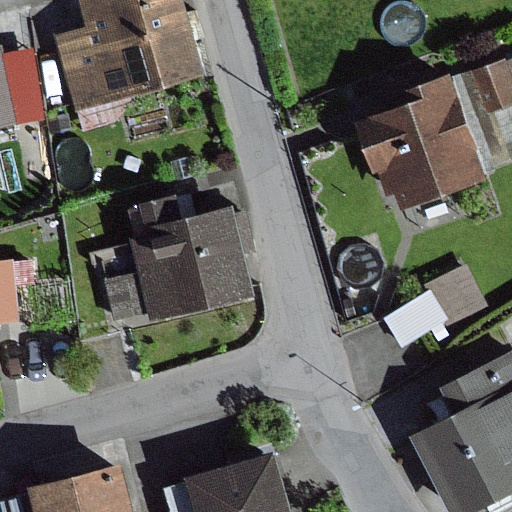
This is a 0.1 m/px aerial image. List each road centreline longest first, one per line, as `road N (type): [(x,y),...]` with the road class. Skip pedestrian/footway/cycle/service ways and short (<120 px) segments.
road 1 (residential): [(316,355),(220,0)]
road 2 (residential): [(0,443),(316,355)]
road 3 (residential): [(379,511),(316,355)]
